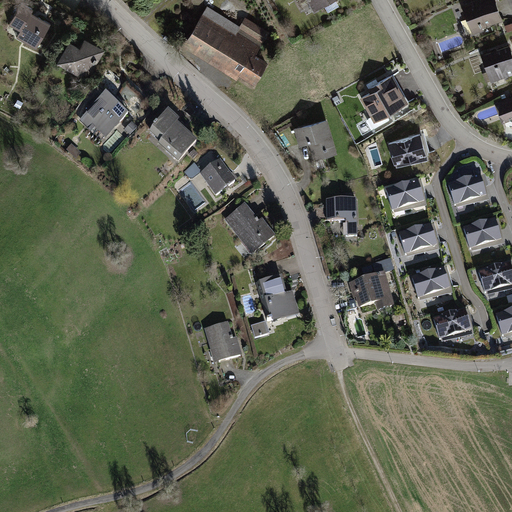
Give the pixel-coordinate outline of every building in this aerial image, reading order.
[(304,0),(312,14),(336,0),(304,0)] [(496,0),(474,0),(463,4),(474,34),(485,30),(484,27),(504,20),(496,0)] [(32,9),(19,2),(8,23),(20,30),(16,37),(37,48),(51,22),(30,11),(32,9)] [(241,26),(207,6),(183,45),(237,78),(240,74),(254,83),(268,60),(256,53),(270,31),(246,17),(241,26)] [(79,46),(68,40),(56,62),(79,74),(88,79),(104,48),(83,37),(79,46)] [(511,50),(510,44),(483,54),(492,80),(511,72),(511,50)] [(390,76),(365,90),(367,94),(359,98),(374,126),(407,108),(390,76)] [(129,114),(106,92),(79,120),(88,129),(92,125),(105,138),(129,114)] [(511,96),(496,103),(504,125),(511,128),(511,96)] [(168,110),(149,131),(161,141),(158,143),(179,161),(196,141),(176,123),(179,120),(168,110)] [(328,118),(295,127),(300,145),(310,142),(314,159),(337,152),(328,118)] [(138,128),(132,123),(125,131),(130,136),(138,128)] [(421,133),(389,143),(396,163),(427,154),(421,133)] [(221,160),(200,174),(216,196),(236,182),(221,160)] [(479,175),(448,185),(454,206),(486,196),(479,175)] [(418,181),(387,191),(393,212),(425,202),(418,181)] [(358,200),(327,201),(328,221),(335,221),(336,226),(343,226),(344,236),(359,235),(358,200)] [(259,222),(245,205),(225,220),(253,254),(276,236),(262,220),(259,222)] [(493,220),(462,230),(468,250),(500,241),(493,220)] [(429,226),(397,235),(404,256),(435,246),(429,226)] [(511,272),(510,265),(478,274),(484,295),(511,286),(511,272)] [(443,270),(412,279),(418,300),(449,290),(443,270)] [(385,274),(350,284),(358,308),(376,303),(378,311),(395,306),(385,274)] [(282,276),(257,284),(269,323),(300,314),(293,291),(287,293),(282,276)] [(465,310),(433,320),(440,340),(471,331),(465,310)] [(511,310),(496,315),(502,336),(511,332),(511,310)] [(270,336),(265,322),(251,327),(255,340),(270,336)] [(228,323),(205,330),(215,363),(242,355),(237,338),(233,339),(228,323)]
